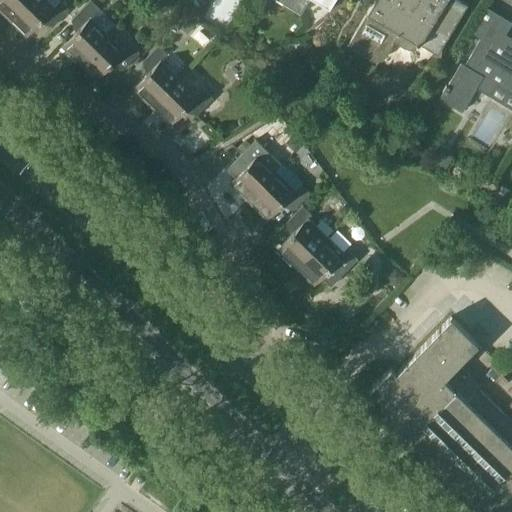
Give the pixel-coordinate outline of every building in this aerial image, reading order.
[(0,0),(0,10),(9,20),(28,0),(0,0)] [(45,0),(28,0),(9,20),(26,36),(43,18),(52,27),(69,9),(60,1),(53,8),(45,0)] [(79,28),(75,32),(61,46),(79,63),(106,34),(89,18),(99,8),(90,0),(89,0),(70,19),(79,28)] [(284,0),(282,3),(300,14),(308,0),(313,0),(325,7),(329,0),(284,0)] [(419,43),(437,54),(467,4),(459,0),(373,0),(347,44),(370,58),(376,59),(381,58),(386,54),(393,42),(393,43),(394,41),(395,42),(404,47),(410,48),(415,47),(419,43)] [(511,43),(501,37),(509,23),(486,9),(472,32),(482,37),(465,64),(461,62),(447,86),(445,85),(442,91),(443,92),(439,99),(462,112),(476,89),(489,96),(497,84),(511,93),(511,43)] [(185,16),(179,23),(188,31),(194,24),(185,16)] [(106,34),(79,63),(96,79),(113,61),(122,70),(139,52),(130,44),(123,51),(106,34)] [(150,70),(146,74),(132,88),(149,105),(177,77),(160,60),(167,53),(158,45),(141,62),(150,70)] [(177,77),(149,105),(170,125),(187,107),(196,115),(213,98),(204,89),(197,96),(177,77)] [(281,165),(255,139),(230,165),(238,173),(229,183),(247,200),(274,172),(281,165)] [(448,166),(453,158),(439,150),(434,158),(448,166)] [(274,172),(247,200),(266,219),(284,201),(293,210),(309,192),(300,184),(294,191),(274,172)] [(294,231),(290,235),(276,249),(296,268),(327,236),(308,217),(311,214),(302,205),(285,222),(294,231)] [(327,236),(296,268),(314,285),(331,267),(340,275),(356,258),(348,250),(344,253),(327,236)] [(451,261),(459,251),(450,243),(441,254),(451,261)] [(511,511),(511,421),(478,388),(480,385),(479,384),(472,391),(466,386),(469,383),(454,368),(478,343),(450,317),(396,372),(390,367),(369,389),(383,402),(380,405),(387,411),(384,414),(385,415),(387,424),(396,426),(398,435),(407,437),(409,445),(418,448),(421,456),(429,459),(432,467),(440,469),(443,478),(452,480),(454,489),(463,491),(465,500),(474,502),(476,511),(480,511),(511,511)] [(511,376),(505,370),(494,360),(488,366),(491,368),(487,372),(511,397),(511,401),(508,406),(511,410),(511,376)]
